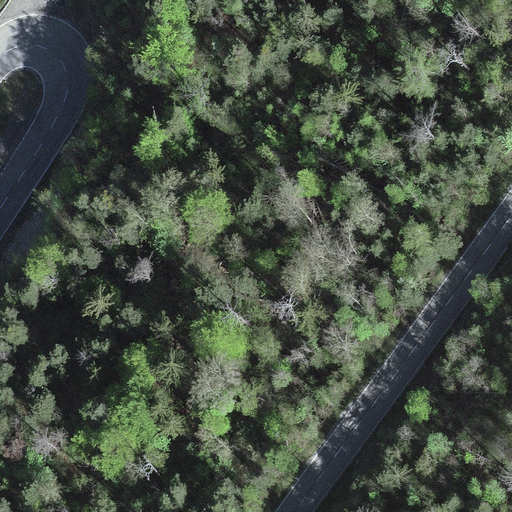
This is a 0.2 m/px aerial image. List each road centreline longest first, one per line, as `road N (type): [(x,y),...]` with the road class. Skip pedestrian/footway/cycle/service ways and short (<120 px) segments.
road 1 (tertiary): [(294,511),(511,215)]
road 2 (tertiary): [(0,54),(45,47),(62,63),(67,85),(0,209)]
